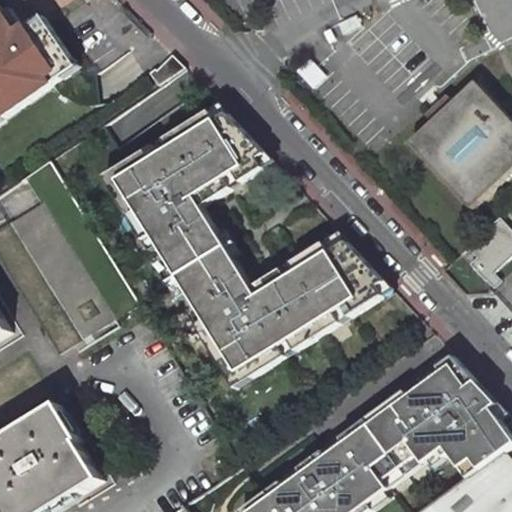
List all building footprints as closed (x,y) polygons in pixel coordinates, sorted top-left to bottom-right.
[(0,115),(3,120),(63,79),(59,73),(74,62),(43,17),(18,35),(0,9),(0,115)] [(407,143),(469,209),(511,167),(511,121),(474,81),(407,143)] [(223,106),(214,113),(220,122),(231,115),(223,106)] [(381,288),(388,284),(350,243),(334,254),(328,244),(295,265),(300,274),(291,280),(285,271),(256,289),(238,260),(223,236),(206,208),(235,190),(229,180),(238,174),(244,184),(267,170),(261,160),(269,156),(231,115),(220,122),(214,113),(168,141),(174,151),(164,157),(158,147),(124,168),(130,177),(113,188),(146,242),(156,236),(163,246),(172,262),(193,295),(203,311),(209,321),(200,327),(233,380),(250,369),(256,379),(290,359),(284,349),(293,343),(299,352),(344,325),(338,315),(348,309),(353,318),(387,297),(381,288)] [(168,141),(158,147),(164,157),(174,151),(168,141)] [(276,164),(269,156),(261,160),(267,170),(276,164)] [(45,205),(0,234),(0,257),(62,358),(140,310),(51,167),(30,182),(45,205)] [(107,179),(113,188),(130,177),(124,168),(107,179)] [(235,190),(244,184),(238,174),(229,180),(235,190)] [(487,281),(488,280),(496,288),(503,281),(495,273),(511,257),(511,229),(502,219),(471,248),(479,257),(472,264),(487,281)] [(231,232),(223,236),(238,260),(245,255),(231,232)] [(342,235),(328,244),(334,254),(350,243),(342,235)] [(156,236),(146,242),(153,252),(163,246),(156,236)] [(183,301),(193,295),(172,262),(163,268),(183,301)] [(300,274),(295,265),(285,271),(291,280),(300,274)] [(381,288),(387,297),(396,292),(388,284),(381,288)] [(338,315),(344,325),(353,318),(348,309),(338,315)] [(193,316),(200,327),(209,321),(203,311),(193,316)] [(0,343),(12,336),(0,317),(0,343)] [(433,340),(336,406),(402,502),(479,448),(511,425),(433,340)] [(284,349),(290,359),(299,352),(293,343),(284,349)] [(250,369),(233,380),(239,390),(256,379),(250,369)] [(189,511),(387,511),(402,502),(336,406),(187,508),(189,511)] [(60,407),(0,444),(0,497),(9,511),(60,511),(104,485),(80,445),(83,443),(60,407)] [(511,511),(511,465),(505,457),(430,511),(511,511)]
